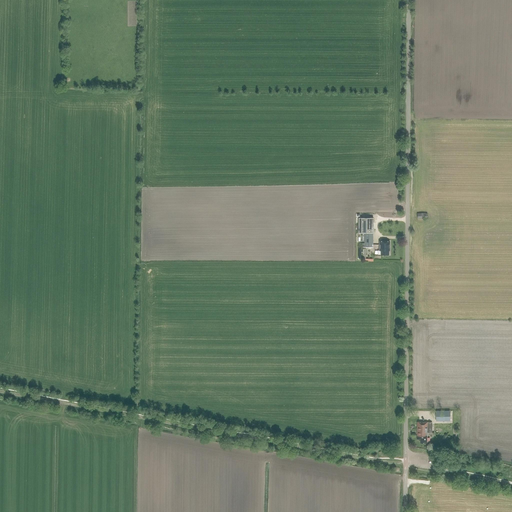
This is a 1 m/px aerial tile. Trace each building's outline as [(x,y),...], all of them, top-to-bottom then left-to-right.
[(363,247),(365,247),(373,247),(373,233),(373,218),(358,218),(358,233),(365,233),(365,235),(362,235),(362,242),(365,242),(365,243),(363,243),(363,247)] [(379,251),(381,251),(380,254),(389,255),(389,251),(390,251),(390,241),(379,241),(379,251)] [(363,261),(374,261),(374,258),(366,258),(366,248),(362,248),(362,253),(363,253),(363,261)] [(450,412),(436,412),(436,421),(450,421),(450,412)] [(432,422),(417,422),(416,439),(419,439),(419,440),(420,440),(420,442),(420,443),(430,443),(430,438),(427,438),(427,433),(431,433),(432,422)]
